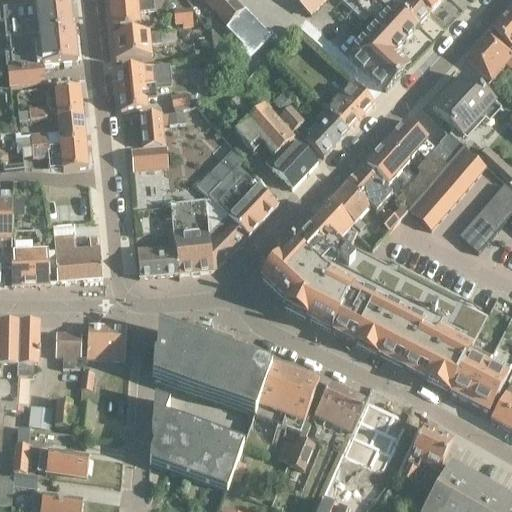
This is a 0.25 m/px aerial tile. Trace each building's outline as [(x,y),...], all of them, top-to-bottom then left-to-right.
[(149,0),(135,1),(108,4),(111,30),(138,27),(137,12),(153,11),(151,0),(149,0)] [(163,0),(151,0),(153,11),(164,10),(163,0)] [(202,0),(228,26),(227,27),(245,46),(242,50),(249,57),(268,39),(231,0),(202,0)] [(292,0),(310,17),(325,0),(292,0)] [(390,5),(384,0),(347,0),(375,26),(347,57),(385,92),(410,66),(394,52),(417,27),(392,4),(390,5)] [(396,0),(392,4),(417,27),(431,13),(429,11),(425,7),(424,8),(423,7),(424,5),(417,0),(396,0)] [(429,11),(431,13),(442,0),(417,0),(424,5),(423,7),(424,8),(425,7),(429,11)] [(36,6),(3,9),(4,21),(5,39),(10,39),(11,51),(5,52),(8,89),(44,85),(42,68),(77,63),(73,32),(71,32),(67,3),(36,6)] [(175,25),(191,23),(190,11),(174,13),(175,25)] [(511,51),(511,49),(511,13),(510,11),(491,32),(511,51)] [(175,32),(139,35),(113,38),(115,63),(141,60),(140,47),(176,43),(175,32)] [(511,72),(511,57),(487,36),(465,60),(489,83),(505,66),(511,72)] [(146,102),(156,101),(152,68),(116,71),(120,114),(147,112),(146,102)] [(484,122),(496,108),(464,79),(443,102),(441,99),(431,110),(461,138),(480,118),(484,122)] [(325,111),(348,132),(374,105),(351,83),(325,111)] [(56,120),(81,117),(79,90),(53,93),(56,120)] [(173,109),(189,105),(185,94),(170,98),(173,109)] [(238,120),(248,112),(236,99),(227,107),(238,120)] [(292,192),(318,164),(300,148),(263,107),(234,133),(253,153),(262,146),(274,158),(279,153),(285,158),(271,172),(292,192)] [(292,132),(303,122),(290,107),(279,117),(292,132)] [(29,122),(45,121),(43,110),(28,111),(29,122)] [(348,132),(325,111),(317,119),(322,125),(318,129),(314,125),(306,135),(309,138),(305,143),(322,159),(348,132)] [(44,136),(46,148),(59,146),(84,144),(81,117),(56,120),(58,135),(46,136),(44,136)] [(160,117),(139,119),(142,149),(163,147),(160,117)] [(389,140),(410,160),(427,142),(405,122),(389,140)] [(31,149),(46,148),(44,136),(30,138),(31,149)] [(398,201),(409,211),(417,202),(426,192),(435,182),(444,171),(453,161),(462,151),(463,150),(448,136),(417,171),(421,175),(398,201)] [(410,160),(389,140),(365,166),(387,187),(408,165),(406,164),(410,160)] [(87,169),(84,144),(59,146),(46,148),(31,149),(33,159),(47,158),(48,170),(61,168),(62,172),(87,169)] [(166,170),(165,150),(130,153),(132,173),(166,170)] [(511,182),(511,173),(487,150),(479,158),(509,186),(511,182)] [(210,175),(220,185),(236,168),(243,161),(233,151),(210,175)] [(462,151),(453,161),(475,181),(485,170),(462,151)] [(475,181),(453,161),(444,171),(466,191),(475,181)] [(209,200),(248,237),(277,207),(236,168),(220,185),(207,198),(209,200)] [(374,215),(390,197),(361,171),(346,188),(368,209),(374,215)] [(466,191),(444,171),(435,182),(457,202),(466,191)] [(220,185),(210,175),(197,188),(207,198),(220,185)] [(457,202),(435,182),(426,192),(448,212),(457,202)] [(511,194),(503,187),(494,197),(511,212),(511,194)] [(368,209),(346,188),(330,205),(359,232),(364,227),(357,221),(368,209)] [(448,212),(426,192),(417,202),(439,222),(448,212)] [(511,215),(511,212),(494,197),(485,208),(504,224),(511,215)] [(210,256),(212,272),(248,237),(209,200),(205,204),(207,238),(209,246),(211,246),(211,255),(210,256)] [(12,202),(0,201),(0,239),(11,240),(12,202)] [(439,222),(417,202),(409,211),(407,213),(430,233),(439,222)] [(174,247),(178,276),(212,272),(210,256),(211,255),(211,246),(209,246),(207,238),(205,204),(170,207),(174,245),(174,247)] [(504,224),(485,208),(476,218),(495,235),(504,224)] [(327,210),(261,281),(280,299),(285,304),(282,309),(306,321),(378,358),(390,364),(394,357),(404,362),(401,369),(414,376),(417,369),(428,374),(424,382),(437,388),(441,381),(451,386),(447,393),(448,394),(471,349),(472,349),(486,320),(463,308),(465,304),(392,266),(390,271),(349,250),(356,237),(343,225),(327,210)] [(378,225),(388,234),(397,223),(388,215),(378,225)] [(495,235),(476,218),(467,228),(486,245),(495,235)] [(486,245),(467,228),(458,239),(477,256),(486,245)] [(57,283),(102,280),(99,248),(96,248),(95,241),(90,241),(91,249),(74,250),(73,236),(53,238),(57,283)] [(136,252),(139,280),(178,276),(174,247),(174,245),(169,245),(169,250),(136,252)] [(46,249),(11,251),(12,289),(48,286),(46,249)] [(0,431),(2,411),(14,412),(16,381),(32,382),(32,370),(38,371),(38,358),(40,358),(40,354),(38,353),(39,327),(0,325),(0,431)] [(122,363),(124,331),(87,329),(85,361),(122,363)] [(156,382),(255,417),(257,409),(271,371),(157,330),(154,384),(156,382)] [(55,336),(54,360),(62,360),(62,372),(79,372),(80,337),(55,336)] [(471,349),(448,394),(468,404),(491,359),(472,349),(471,349)] [(491,359),(468,404),(488,414),(511,369),(491,359)] [(272,368),(271,371),(257,409),(304,426),(318,385),(272,368)] [(92,393),(94,375),(82,374),(80,391),(92,393)] [(488,422),(511,435),(511,434),(511,387),(508,386),(488,422)] [(341,424),(354,430),(366,403),(332,387),(327,390),(314,418),(339,430),(341,424)] [(227,493),(243,448),(164,420),(169,407),(153,401),(150,435),(156,437),(149,457),(148,465),(227,493)] [(53,427),(67,429),(71,405),(57,403),(53,427)] [(366,403),(354,430),(340,460),(327,490),(353,503),(371,465),(367,463),(373,449),(390,414),(366,403)] [(91,433),(94,409),(77,406),(74,431),(91,433)] [(72,430),(49,427),(47,435),(46,434),(44,445),(52,447),(54,437),(70,440),(72,430)] [(440,472),(452,442),(423,429),(401,479),(411,484),(420,463),(440,472)] [(304,475),(314,448),(304,445),(307,436),(301,434),(296,448),(288,466),(287,468),(304,475)] [(277,462),(288,466),(296,448),(285,444),(277,462)] [(15,448),(13,474),(24,476),(27,449),(15,448)] [(88,459),(44,453),(40,452),(37,472),(45,473),(85,479),(88,459)] [(423,511),(485,511),(497,492),(450,465),(423,511)] [(13,480),(12,488),(35,491),(37,478),(24,476),(13,474),(13,480)] [(0,506),(10,507),(12,488),(13,480),(0,479),(0,506)] [(485,511),(511,511),(511,500),(497,492),(485,511)] [(80,511),(82,503),(34,496),(31,511),(80,511)] [(322,511),(355,511),(328,500),(322,511)]
